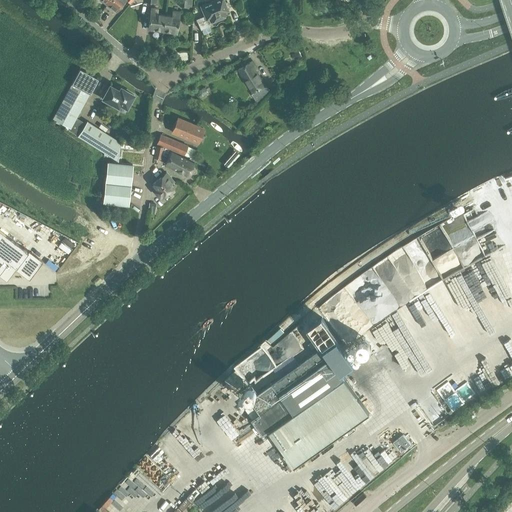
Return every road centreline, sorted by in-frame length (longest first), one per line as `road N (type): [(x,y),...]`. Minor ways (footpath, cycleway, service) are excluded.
road 1 (tertiary): [(141,258),(266,154),(372,86)]
road 2 (unclassified): [(165,80),(283,31),(403,24)]
road 3 (unclassified): [(360,511),(511,399)]
road 4 (unclassified): [(141,258),(136,247),(165,80)]
road 5 (tertiary): [(22,372),(141,258)]
road 6 (primary): [(511,419),(391,511)]
road 7 (unclassified): [(165,80),(64,0)]
road 8 (primary): [(427,511),(511,424)]
